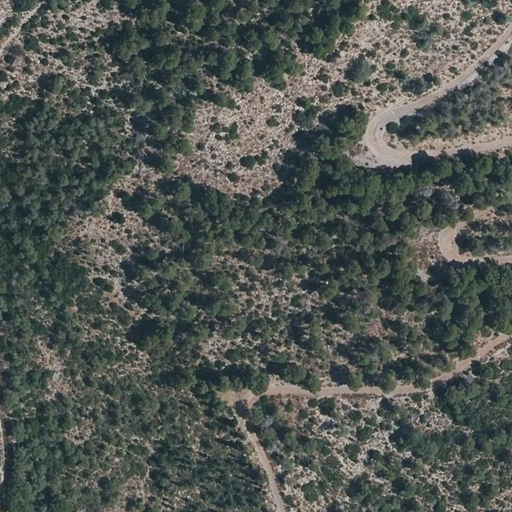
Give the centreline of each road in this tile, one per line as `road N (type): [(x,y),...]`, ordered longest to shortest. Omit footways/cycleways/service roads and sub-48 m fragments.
road 1 (track): [(281,511),(244,417),(254,394),(431,386),(511,331)]
road 2 (track): [(511,138),(396,158),(371,133),(381,119),(459,81),(511,28)]
road 3 (track): [(511,257),(449,252),(448,233),(511,190)]
